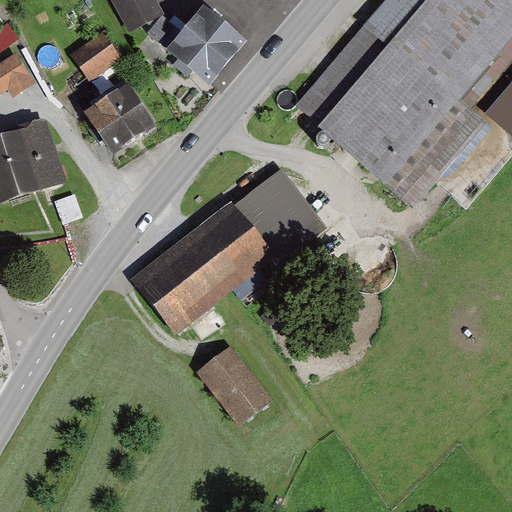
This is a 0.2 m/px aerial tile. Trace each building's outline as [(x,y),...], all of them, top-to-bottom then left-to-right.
[(112,0),(110,1),(130,37),(164,18),(154,0),(112,0)] [(487,127),(461,105),(511,45),(511,0),(390,0),(296,111),(322,133),(319,135),(412,215),(487,127)] [(204,13),(166,58),(210,94),(248,49),(204,13)] [(8,25),(0,31),(0,56),(20,42),(8,25)] [(71,58),(90,86),(123,63),(104,36),(71,58)] [(16,56),(0,66),(0,99),(9,93),(14,101),(36,87),(16,56)] [(511,89),(490,117),(511,134),(511,89)] [(85,119),(113,163),(157,135),(128,91),(85,119)] [(0,143),(0,210),(68,190),(49,129),(0,143)] [(281,173),(235,209),(232,205),(131,285),(176,342),(274,265),(279,271),(328,233),(281,173)] [(78,195),(58,202),(67,224),(86,217),(78,195)] [(196,377),(240,433),(275,406),(232,350),(196,377)]
